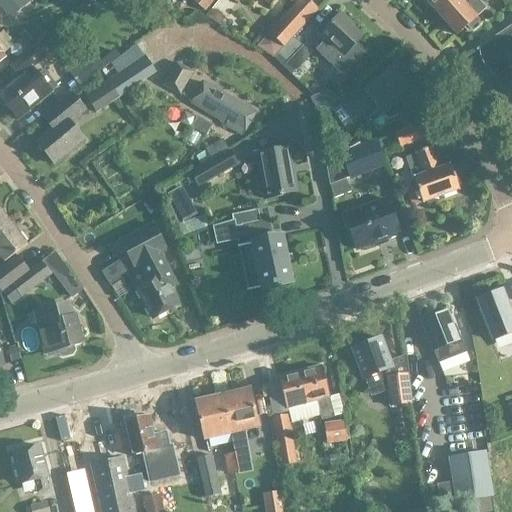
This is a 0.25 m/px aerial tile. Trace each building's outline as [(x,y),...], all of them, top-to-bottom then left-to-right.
[(0,0),(0,5),(10,19),(31,2),(29,0),(0,0)] [(93,0),(89,4),(97,14),(113,0),(93,0)] [(205,13),(215,0),(191,0),(191,1),(205,13)] [(273,58),(275,56),(292,38),(317,11),(305,0),(299,0),(256,48),(273,58)] [(423,0),(439,17),(457,0),(423,0)] [(457,0),(439,17),(457,37),(467,27),(470,31),(479,22),(476,19),(486,10),(478,1),(478,0),(457,0)] [(341,14),(322,35),(319,39),(323,43),(315,51),(344,78),(366,53),(356,44),(360,38),(349,28),(352,25),(341,14)] [(501,92),(500,92),(511,124),(511,24),(478,48),(479,53),(480,58),(482,63),(484,67),(488,71),(492,75),(496,80),(499,85),(501,92)] [(2,32),(0,34),(0,62),(6,58),(3,55),(14,46),(2,32)] [(292,38),(275,56),(286,66),(295,72),(308,58),(307,51),(292,38)] [(32,50),(11,68),(20,79),(0,95),(0,100),(17,121),(51,93),(32,70),(41,62),(32,50)] [(88,63),(72,75),(81,86),(103,68),(90,53),(84,58),(88,63)] [(109,81),(120,98),(155,74),(144,57),(109,81)] [(180,96),(193,74),(176,64),(163,86),(180,96)] [(387,120),(408,112),(403,100),(411,93),(392,69),(373,85),(371,82),(343,102),(340,98),(328,106),(343,127),(374,105),(387,120)] [(120,98),(109,81),(85,96),(96,113),(120,98)] [(227,128),(242,136),(255,114),(202,84),(191,104),(228,126),(227,128)] [(54,166),(83,142),(69,125),(84,113),(71,96),(43,119),(51,130),(36,143),(54,166)] [(190,137),(200,111),(187,106),(177,132),(190,137)] [(400,148),(426,139),(421,124),(394,133),(400,148)] [(203,147),(221,140),(216,129),(199,136),(203,147)] [(197,189),(238,165),(222,139),(205,150),(211,160),(188,173),(197,189)] [(384,166),(375,143),(340,156),(348,179),(384,166)] [(412,209),(422,205),(459,192),(450,167),(438,171),(430,149),(404,158),(415,188),(406,191),(412,209)] [(250,166),(259,165),(261,175),(257,176),(254,181),(256,191),(261,194),(265,194),(266,201),(283,198),(283,196),(297,194),(288,150),(249,157),(250,166)] [(329,186),(346,180),(348,179),(340,156),(325,162),(329,186)] [(174,203),(188,195),(183,186),(169,194),(174,203)] [(153,199),(143,206),(149,216),(159,209),(153,199)] [(387,201),(343,217),(356,251),(360,249),(363,252),(372,249),(373,244),(399,235),(387,201)] [(0,233),(11,224),(0,210),(0,233)] [(231,221),(209,228),(213,246),(235,241),(231,221)] [(244,246),(252,245),(261,289),(290,283),(281,237),(273,239),(270,223),(241,229),(244,246)] [(0,258),(4,264),(27,246),(11,224),(0,233),(0,258)] [(177,307),(168,290),(176,286),(159,254),(165,251),(152,226),(121,243),(134,267),(139,265),(147,281),(136,288),(153,320),(177,307)] [(0,291),(3,291),(28,273),(17,258),(0,271),(0,291)] [(51,276),(41,263),(2,293),(11,306),(51,276)] [(61,265),(51,273),(63,288),(73,281),(61,265)] [(508,307),(502,292),(477,302),(493,343),(511,335),(511,308),(511,305),(508,307)] [(71,355),(73,351),(72,348),(81,346),(74,318),(72,319),(68,305),(34,314),(45,355),(56,352),(56,353),(57,353),(58,356),(62,358),(71,355)] [(438,364),(453,358),(465,353),(454,326),(451,328),(446,314),(422,323),(438,364)] [(371,396),(386,391),(388,407),(411,405),(405,356),(388,362),(379,340),(352,350),(363,379),(364,379),(371,396)] [(333,418),(328,399),(329,399),(321,368),(279,379),(291,424),(319,416),(321,421),(333,418)] [(221,397),(229,435),(258,428),(249,390),(221,397)] [(229,435),(221,397),(194,403),(203,441),(229,435)] [(277,456),(276,457),(277,467),(296,463),(287,416),(270,419),(277,456)] [(156,437),(152,438),(147,418),(121,424),(129,457),(143,454),(145,464),(157,461),(155,451),(159,450),(156,437)] [(161,444),(171,443),(167,421),(157,423),(161,444)] [(326,445),(346,442),(343,422),(324,425),(326,445)] [(45,478),(47,478),(38,446),(13,453),(21,485),(34,481),(37,494),(48,491),(45,478)] [(171,463),(184,463),(185,450),(172,449),(171,463)] [(238,472),(234,454),(224,457),(228,475),(238,472)] [(221,495),(212,456),(195,460),(205,499),(221,495)] [(438,491),(441,506),(492,498),(485,458),(450,464),(454,488),(438,491)] [(133,511),(121,459),(91,466),(101,511),(133,511)] [(91,511),(81,468),(64,472),(73,511),(91,511)] [(170,485),(185,487),(188,470),(173,468),(170,485)] [(135,489),(143,509),(160,501),(152,481),(135,489)]
